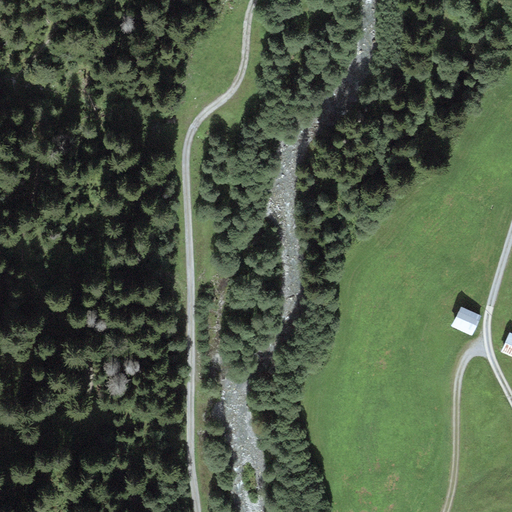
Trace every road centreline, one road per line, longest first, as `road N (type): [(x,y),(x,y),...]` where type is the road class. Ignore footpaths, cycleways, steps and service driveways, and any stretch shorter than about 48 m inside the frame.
road 1 (track): [(197,511),(186,155),(199,123),(240,85),(256,0)]
road 2 (track): [(486,343),(467,354),(456,385),(456,456),(445,511)]
